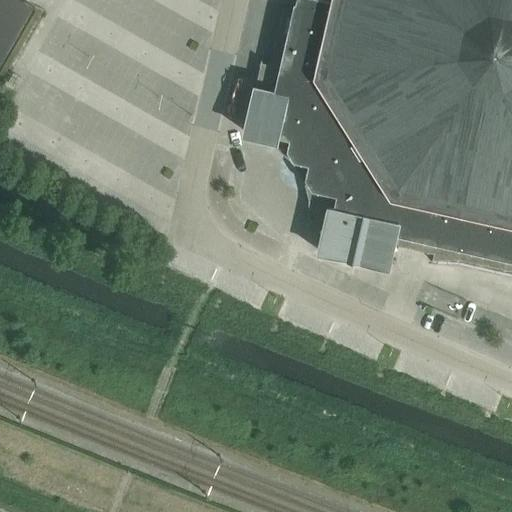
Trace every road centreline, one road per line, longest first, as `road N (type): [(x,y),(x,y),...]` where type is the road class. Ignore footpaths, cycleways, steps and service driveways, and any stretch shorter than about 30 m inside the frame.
road 1 (unclassified): [(511,382),(183,239),(236,0)]
road 2 (unknown): [(511,307),(425,281),(400,334)]
